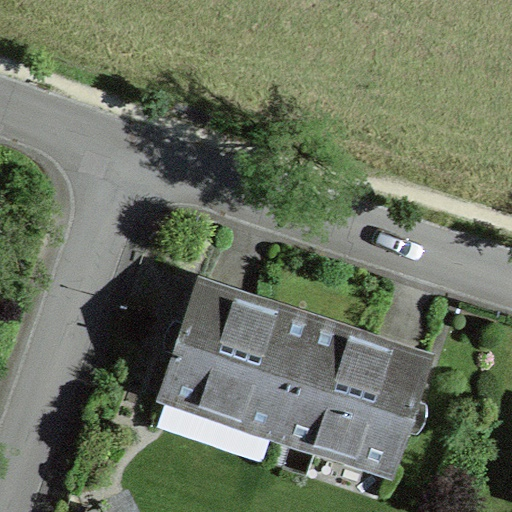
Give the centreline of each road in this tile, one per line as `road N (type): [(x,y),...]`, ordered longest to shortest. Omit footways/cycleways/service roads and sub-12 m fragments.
road 1 (residential): [(128,149),(511,265)]
road 2 (residential): [(1,511),(128,149)]
road 3 (residential): [(0,104),(128,149)]
